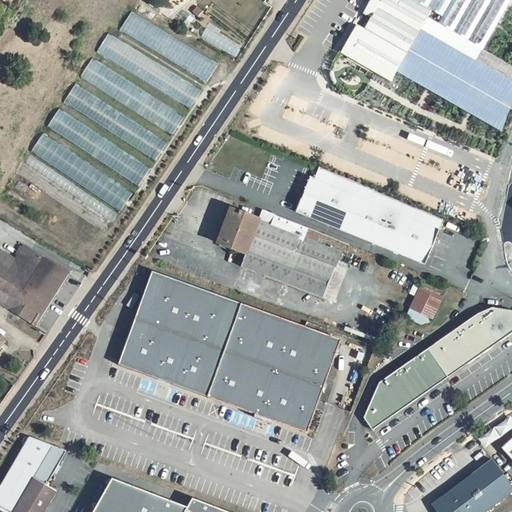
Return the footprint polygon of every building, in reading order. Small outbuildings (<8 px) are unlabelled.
[(397,0),(371,0),(363,14),(371,18),(365,28),(407,53),(431,10),(428,8),(424,15),(409,6),(397,0)] [(432,0),(412,0),(409,6),(424,15),(428,8),(432,0)] [(432,0),(428,8),(431,10),(442,17),(452,0),(432,0)] [(471,0),(452,0),(442,17),(439,24),(454,32),(471,0)] [(491,0),(471,0),(454,32),(468,41),(491,0)] [(511,0),(491,0),(468,41),(483,50),(511,0)] [(205,81),(217,63),(131,11),(119,30),(205,81)] [(192,12),(188,16),(194,21),(197,16),(192,12)] [(95,55),(191,105),(201,87),(105,37),(95,55)] [(437,51),(424,43),(356,162),(370,170),(437,51)] [(451,59),(437,51),(370,170),(383,178),(451,59)] [(465,67),(451,59),(383,178),(397,186),(465,67)] [(184,114),(90,60),(80,78),(173,133),(184,114)] [(473,70),(406,187),(425,197),(492,79),(473,70)] [(337,77),(331,88),(377,108),(383,98),(337,77)] [(511,107),(511,86),(500,80),(435,199),(456,210),(511,107)] [(154,161),(166,144),(76,83),(64,100),(154,161)] [(377,108),(331,88),(300,143),(345,163),(377,108)] [(47,127),(138,185),(150,167),(58,109),(47,127)] [(132,191),(42,134),(30,152),(120,210),(132,191)] [(294,213),(424,265),(439,229),(442,219),(374,190),(319,168),(314,179),(309,177),(294,213)] [(256,219),(229,209),(216,243),(246,254),(241,267),(321,298),(339,251),(314,241),(302,237),(270,224),(273,216),(260,210),(256,219)] [(304,233),(302,237),(314,241),(316,237),(304,233)] [(0,304),(32,325),(66,272),(24,246),(15,260),(0,251),(0,250),(0,304)] [(206,397),(238,306),(148,276),(115,366),(206,397)] [(444,297),(420,286),(405,317),(420,324),(432,322),(444,297)] [(238,306),(206,397),(254,417),(253,419),(271,426),(272,423),(307,436),(340,341),(238,306)] [(427,349),(447,378),(511,332),(511,311),(491,307),(476,314),(427,349)] [(363,419),(372,431),(447,378),(427,349),(378,384),(363,419)] [(492,440),(511,428),(511,419),(479,437),(483,446),(492,441),(492,440)] [(44,511),(56,492),(46,486),(54,474),(58,466),(67,452),(29,438),(0,488),(0,506),(0,507),(8,511),(44,511)] [(511,438),(501,448),(511,461),(511,438)] [(485,511),(511,492),(511,486),(492,460),(437,502),(436,511),(485,511)] [(54,474),(57,476),(62,468),(58,466),(54,474)] [(186,511),(188,510),(113,480),(95,511),(186,511)] [(188,510),(186,511),(219,511),(194,502),(188,510)]
